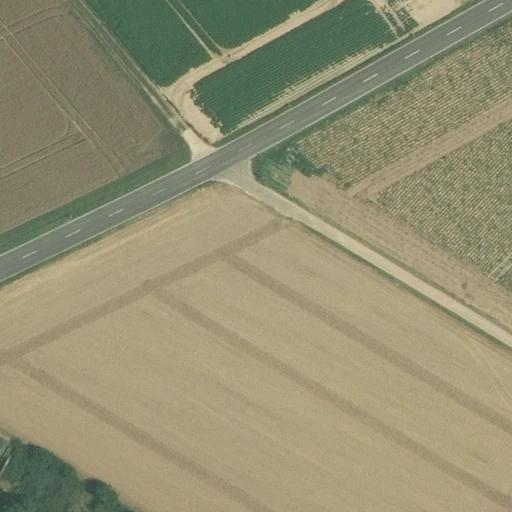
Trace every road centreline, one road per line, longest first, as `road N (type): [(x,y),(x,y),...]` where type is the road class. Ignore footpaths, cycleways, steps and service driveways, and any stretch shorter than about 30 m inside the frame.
road 1 (secondary): [(0,272),(511,2)]
road 2 (track): [(511,343),(213,166)]
road 3 (track): [(83,0),(213,166)]
